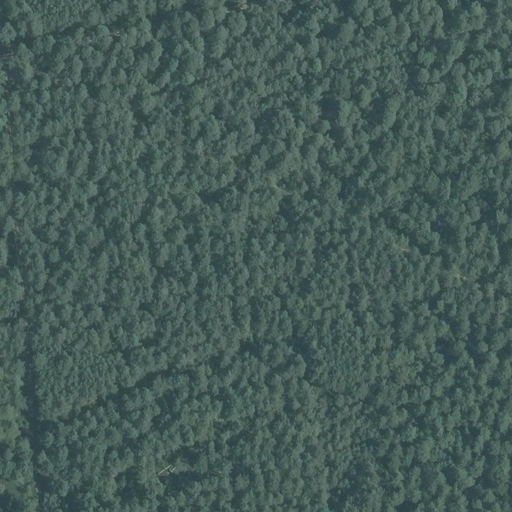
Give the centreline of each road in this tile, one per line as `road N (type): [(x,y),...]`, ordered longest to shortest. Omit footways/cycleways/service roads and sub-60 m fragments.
road 1 (track): [(511,301),(3,57),(42,511)]
road 2 (track): [(0,58),(269,0)]
